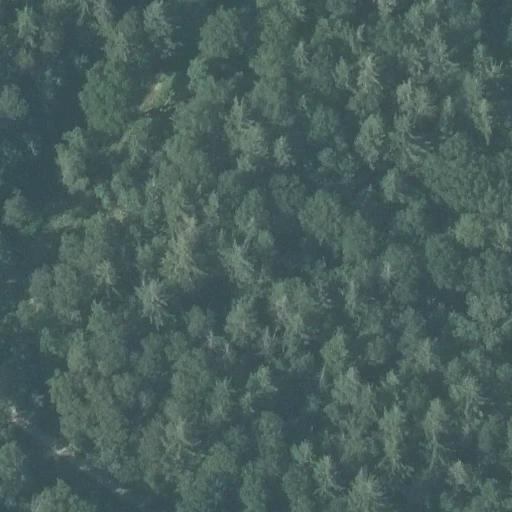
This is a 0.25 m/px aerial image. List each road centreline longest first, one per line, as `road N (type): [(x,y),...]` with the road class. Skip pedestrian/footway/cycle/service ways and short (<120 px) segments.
road 1 (track): [(216,0),(0,295)]
road 2 (track): [(0,412),(145,511)]
